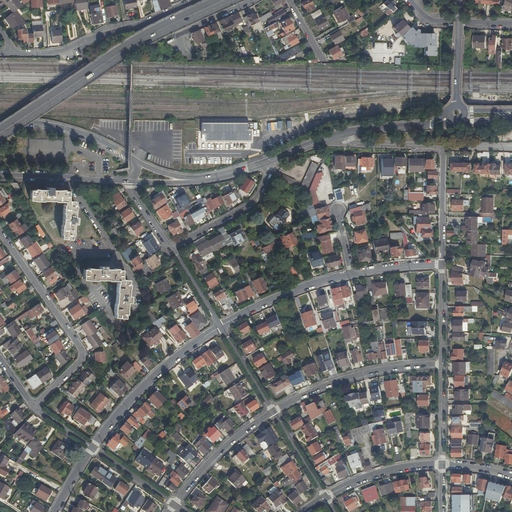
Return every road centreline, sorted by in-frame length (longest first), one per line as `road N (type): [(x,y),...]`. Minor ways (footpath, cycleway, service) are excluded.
road 1 (track): [(0,114),(257,118),(271,136),(252,142)]
road 2 (primary): [(0,132),(135,40),(221,0)]
road 3 (residential): [(0,231),(81,349),(33,406)]
road 4 (residential): [(193,0),(59,50),(7,52)]
road 5 (residential): [(92,447),(130,400),(220,325)]
road 6 (residential): [(442,364),(356,374),(273,411)]
road 7 (residential): [(220,325),(352,272)]
road 8 (residential): [(133,158),(72,129),(0,120)]
road 9 (residential): [(272,160),(249,207),(172,248)]
road 10 (residential): [(273,411),(207,463),(173,504)]
road 11 (residential): [(325,497),(384,471),(441,464)]
